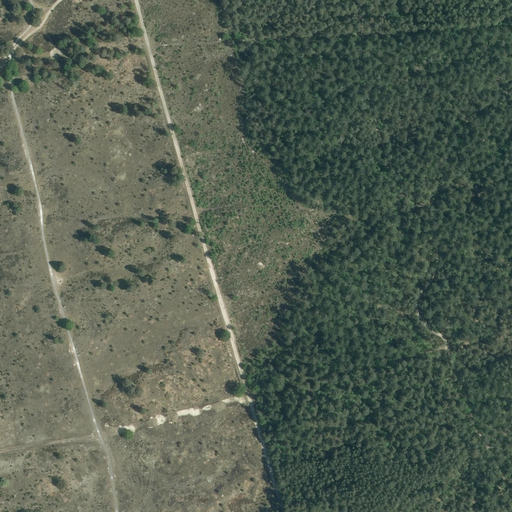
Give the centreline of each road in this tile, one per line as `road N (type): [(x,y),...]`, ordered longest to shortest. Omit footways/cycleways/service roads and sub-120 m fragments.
road 1 (track): [(283,511),(135,0)]
road 2 (track): [(0,451),(249,397)]
